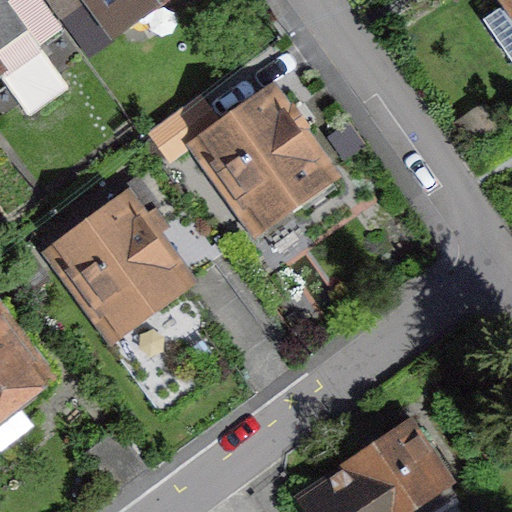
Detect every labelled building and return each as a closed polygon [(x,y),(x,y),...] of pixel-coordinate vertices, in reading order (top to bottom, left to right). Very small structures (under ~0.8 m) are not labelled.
[(72,0),(110,53),(184,0),(72,0)] [(511,0),(495,0),(511,27),(511,0)] [(0,58),(0,98),(18,86),(0,58)] [(269,97),(198,148),(223,183),(226,182),(256,223),(295,195),(304,206),(333,185),(269,97)] [(200,98),(152,133),(170,157),(218,122),(200,98)] [(127,203),(52,257),(77,291),(81,288),(169,409),(239,358),(182,280),(216,255),(184,211),(150,236),(139,221),(157,208),(137,180),(120,193),(127,203)] [(0,317),(0,450),(2,452),(35,427),(12,398),(44,374),(0,317)] [(118,428),(85,452),(115,491),(147,467),(118,428)] [(419,511),(451,492),(410,428),(339,473),(354,496),(328,511),(419,511)]
